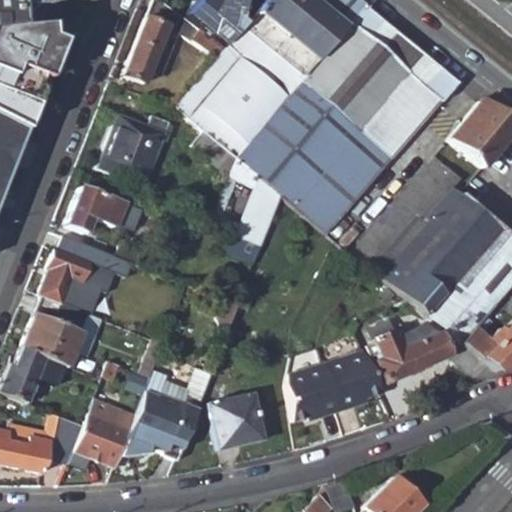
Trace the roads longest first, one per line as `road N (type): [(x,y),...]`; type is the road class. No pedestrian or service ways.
road 1 (residential): [(0,510),(136,504),(262,481),(511,403)]
road 2 (residential): [(0,302),(117,0)]
road 3 (secondary): [(398,0),(511,93)]
